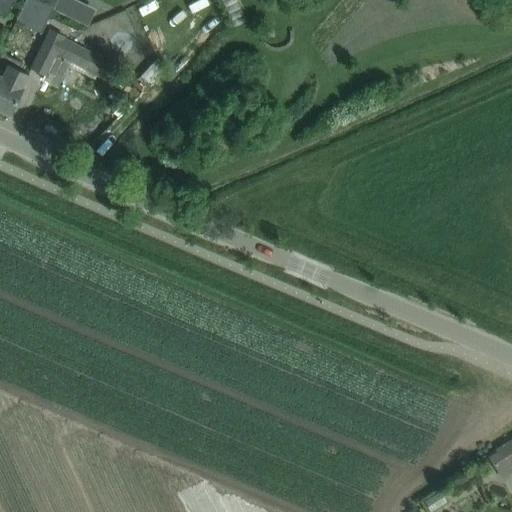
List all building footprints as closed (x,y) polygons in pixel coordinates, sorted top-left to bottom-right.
[(14,0),(0,0),(0,13),(3,16),(14,0)] [(25,0),(15,22),(40,33),(51,10),(52,8),(35,0),(25,0)] [(77,0),(35,0),(52,8),(87,25),(95,8),(77,0)] [(65,36),(49,29),(30,67),(45,75),(57,52),(64,38),(65,36)] [(72,42),(64,56),(101,76),(108,62),(72,42)] [(0,108),(9,113),(23,86),(22,86),(28,74),(17,69),(20,62),(0,53),(0,108)] [(156,57),(141,75),(148,81),(164,64),(156,57)] [(511,440),(489,455),(498,470),(508,463),(511,461),(511,440)]
